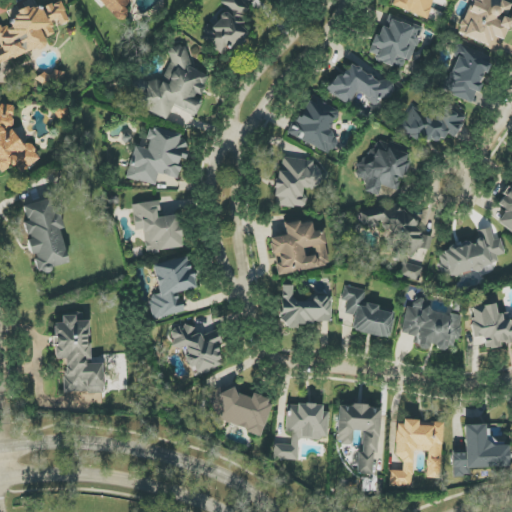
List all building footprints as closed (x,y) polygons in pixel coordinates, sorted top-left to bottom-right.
[(129,0),(98,0),(120,23),(127,16),(127,5),(130,1),(129,0)] [(250,9),(240,0),(222,0),(220,3),(226,10),(202,35),(225,57),(254,28),(242,17),(250,9)] [(427,18),(432,0),(394,0),(392,7),(427,18)] [(511,4),(502,0),(470,0),(457,34),(489,46),(492,37),(502,41),(510,20),(506,18),(511,4)] [(423,28),(390,15),(385,27),(381,25),(368,55),(401,69),(405,60),(410,62),(423,28)] [(167,119),(172,107),(196,117),(201,104),(195,102),(193,96),(201,94),(208,76),(191,69),(186,48),(180,46),(170,48),(169,52),(171,60),(163,79),(170,81),(163,83),(155,80),(146,82),(137,78),(127,102),(167,119)] [(473,103),(491,59),(459,46),(441,91),(473,103)] [(394,84),(383,78),(380,82),(350,64),(342,77),(337,74),(326,92),(347,104),(355,92),(380,107),(394,84)] [(289,134),(330,155),(339,138),(328,133),(339,111),(309,95),(289,134)] [(412,108),(400,125),(435,149),(446,133),(453,137),(467,118),(439,98),(426,118),(412,108)] [(0,172),(1,173),(10,166),(15,167),(20,173),(40,159),(30,145),(21,144),(12,130),(14,106),(0,104),(0,107),(0,172)] [(126,178),(155,185),(158,174),(177,178),(181,159),(184,159),(189,137),(149,128),(146,140),(149,140),(147,150),(134,146),(126,178)] [(382,185),(395,190),(400,177),(401,177),(410,155),(372,140),(357,177),(367,181),(363,191),(378,196),(382,185)] [(304,208),(306,188),(320,189),(322,169),(313,168),(314,161),(279,157),(275,197),(279,197),(278,206),(304,208)] [(497,223),(511,233),(511,181),(496,205),(505,211),(497,223)] [(69,265),(60,229),(62,229),(54,198),(23,206),(27,222),(24,223),(28,240),(27,240),(31,256),(33,255),(38,272),(69,265)] [(132,204),(135,230),(143,229),(146,252),(183,247),(179,215),(159,217),(157,201),(132,204)] [(359,213),(361,224),(374,227),(377,227),(385,239),(397,242),(394,256),(394,259),(402,261),(399,272),(400,276),(419,281),(423,268),(407,263),(405,256),(429,251),(432,238),(420,234),(415,214),(398,209),(397,206),(384,208),(382,208),(359,213)] [(322,230),(313,232),(311,220),(284,225),(286,235),(270,238),(274,263),(275,263),(277,275),(329,266),(322,230)] [(441,279),(462,278),(461,270),(498,268),(497,255),(503,255),(502,239),(492,240),(491,228),(477,230),(478,245),(439,248),(441,279)] [(183,313),(179,293),(196,289),(189,257),(152,265),(159,294),(148,297),(153,319),(183,313)] [(331,325),(331,296),(293,296),(293,286),(281,286),(281,325),(331,325)] [(366,291),(344,286),(341,301),(347,302),(345,314),(354,316),(351,331),(389,339),(394,314),(377,310),(378,306),(364,303),(366,291)] [(460,316),(427,312),(428,300),(414,298),(413,307),(405,307),(402,334),(413,335),(413,345),(457,350),(460,316)] [(470,308),(474,338),(483,337),(485,346),(511,342),(511,319),(509,320),(508,313),(497,314),(495,304),(470,308)] [(103,393),(103,363),(89,363),(89,321),(75,321),(75,316),(62,316),(62,324),(54,324),(54,360),(64,360),(64,393),(103,393)] [(222,367),(217,344),(221,343),(218,331),(199,336),(196,325),(170,331),(175,349),(185,346),(193,375),(222,367)] [(261,435),(272,400),(252,394),(251,398),(217,387),(208,418),(261,435)] [(298,460),(298,439),(327,440),(328,412),(322,412),(322,405),(288,404),(287,433),(292,433),(291,445),(274,444),(273,459),(298,460)] [(338,405),(336,444),(353,444),(354,431),(360,432),(359,474),(372,474),(373,450),(379,450),(380,407),(338,405)] [(440,478),(442,423),(418,422),(396,421),(394,458),(403,459),(402,471),(389,470),(388,486),(411,487),(413,451),(427,451),(426,478),(440,478)] [(464,453),(451,454),(452,477),(469,476),(469,468),(507,467),(506,437),(487,438),(487,425),(464,425),(464,453)]
